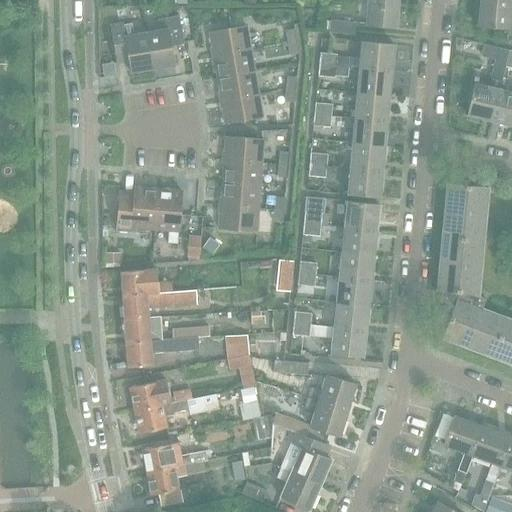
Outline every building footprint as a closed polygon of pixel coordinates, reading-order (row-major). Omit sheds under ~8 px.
[(395,26),(397,0),(368,0),(367,23),(395,26)] [(511,0),(479,0),(476,25),(509,29),(511,9),(511,8),(511,0)] [(146,31),(152,68),(174,65),(170,45),(183,43),(178,15),(157,18),(159,29),(146,31)] [(354,28),(355,22),(329,19),(328,31),(353,34),(354,28)] [(152,68),(146,31),(133,34),(131,23),(110,26),(115,55),(127,53),(130,72),(152,68)] [(213,55),(250,49),(246,25),(209,32),(213,55)] [(287,42),(296,40),(294,28),(285,29),(287,42)] [(298,53),(296,40),(287,42),(289,54),(298,53)] [(361,41),(359,66),(391,69),(393,44),(361,41)] [(494,64),(504,67),(508,50),(497,48),(494,64)] [(217,77),(254,71),(250,49),(213,55),(217,77)] [(320,53),(319,63),(336,64),(336,54),(320,53)] [(318,76),(334,78),(336,64),(319,63),(318,76)] [(474,82),(466,114),(491,120),(499,89),(504,67),(494,64),(488,86),(474,82)] [(356,92),(389,95),(391,69),(359,66),(356,92)] [(254,71),(217,77),(220,99),(258,93),(254,71)] [(287,76),(286,88),(295,89),(296,77),(287,76)] [(293,102),(295,89),(286,88),(284,101),(293,102)] [(511,91),(499,89),(491,120),(511,125),(511,91)] [(386,119),(389,95),(356,92),(354,116),(386,119)] [(258,93),(220,99),(225,123),(262,116),(258,93)] [(314,113),(331,114),(332,104),(315,103),(314,112),(314,113)] [(330,127),(331,114),(314,113),(314,112),(313,126),(330,127)] [(384,144),(386,119),(354,116),(352,141),(384,144)] [(223,159),(261,162),(263,139),(225,136),(223,159)] [(352,141),(349,166),(382,169),(384,144),(352,141)] [(280,151),(278,163),(287,164),(288,152),(280,151)] [(309,162),(326,164),(327,154),(310,153),(309,162)] [(259,185),(261,162),(223,159),(222,182),(259,185)] [(325,178),(326,164),(309,162),(308,176),(325,178)] [(286,177),(287,164),(278,163),(277,176),(286,177)] [(382,169),(349,166),(347,192),(379,195),(382,169)] [(258,207),(259,185),(222,182),(220,204),(258,207)] [(511,320),(481,309),(485,298),(478,295),(488,186),(447,182),(436,298),(453,305),(441,337),(511,363),(511,320)] [(133,186),(133,196),(130,232),(136,232),(136,227),(154,229),(157,188),(133,186)] [(157,188),(154,229),(168,230),(167,242),(177,243),(181,190),(157,188)] [(115,231),(130,232),(133,196),(118,195),(115,231)] [(275,196),(274,209),(283,209),(284,197),(275,196)] [(343,226),(376,229),(379,204),(346,200),(343,226)] [(256,231),(258,207),(220,204),(218,228),(256,231)] [(281,222),(283,209),(274,209),(273,221),(281,222)] [(305,211),(304,223),(320,225),(322,213),(305,211)] [(319,236),(320,225),(304,223),(303,235),(319,236)] [(373,255),(376,229),(343,226),(341,251),(373,255)] [(188,236),(187,257),(199,258),(201,237),(188,236)] [(341,251),(338,276),(370,280),(373,255),(341,251)] [(298,272),(315,274),(316,263),(300,262),(298,272)] [(120,271),(122,295),(171,291),(171,281),(157,282),(156,268),(144,269),(120,271)] [(314,287),(315,274),(298,272),(297,285),(314,287)] [(370,280),(338,276),(335,301),(368,305),(370,280)] [(122,295),(123,319),(155,317),(155,316),(151,316),(150,306),(197,303),(196,289),(171,291),(122,295)] [(335,301),(333,326),(365,330),(368,305),(335,301)] [(295,312),(293,322),(310,324),(311,313),(295,312)] [(125,342),(157,340),(155,317),(123,319),(125,342)] [(293,322),(292,335),(309,337),(309,334),(331,336),(330,352),(362,356),(365,330),(333,326),(310,324),(293,322)] [(172,329),(172,339),(198,338),(209,337),(208,326),(172,329)] [(245,335),(226,336),(227,358),(248,354),(245,335)] [(198,350),(198,338),(172,339),(157,340),(125,342),(127,367),(152,365),(151,354),(198,350)] [(255,386),(248,355),(227,360),(229,371),(238,369),(242,388),(255,386)] [(294,374),(295,362),(274,360),(273,372),(294,374)] [(306,397),(347,410),(355,384),(325,374),(320,389),(309,386),(306,397)] [(129,386),(133,410),(192,399),(189,389),(172,392),(173,397),(169,398),(165,379),(157,380),(129,386)] [(192,399),(133,410),(138,432),(166,426),(164,415),(214,405),(211,395),(192,399)] [(275,413),(271,423),(292,432),(295,433),(295,432),(306,436),(310,427),(339,436),(347,410),(306,397),(303,407),(313,410),(308,425),(275,413)] [(471,455),(482,426),(454,415),(443,444),(463,452),(453,481),(461,485),(472,455),(471,455)] [(494,483),(500,465),(499,465),(510,436),(482,426),(471,455),(472,455),(491,462),(485,479),(494,483)] [(295,433),(280,467),(319,484),(330,459),(323,456),(328,445),(306,436),(295,432),(295,433)] [(499,465),(500,465),(511,469),(511,437),(510,436),(499,465)] [(141,448),(146,471),(174,465),(198,461),(206,459),(204,450),(186,454),(187,458),(181,459),(177,441),(141,448)] [(174,465),(146,471),(150,495),(158,493),(161,505),(181,500),(179,488),(174,466),(182,464),(184,473),(200,470),(198,461),(174,465)] [(308,509),(319,484),(280,467),(275,477),(286,482),(280,496),(308,509)] [(261,501),(266,490),(245,481),(241,492),(261,501)] [(430,511),(455,511),(437,501),(430,511)]
